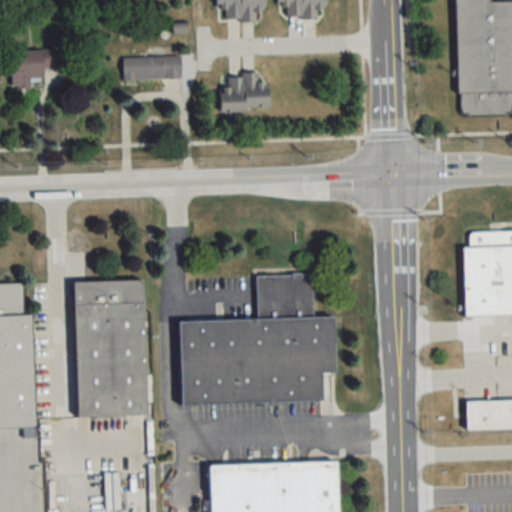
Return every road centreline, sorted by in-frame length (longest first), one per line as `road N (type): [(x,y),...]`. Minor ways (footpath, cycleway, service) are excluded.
road 1 (tertiary): [(0,192),(511,175)]
road 2 (residential): [(395,335),(385,0)]
road 3 (residential): [(387,40),(207,48)]
